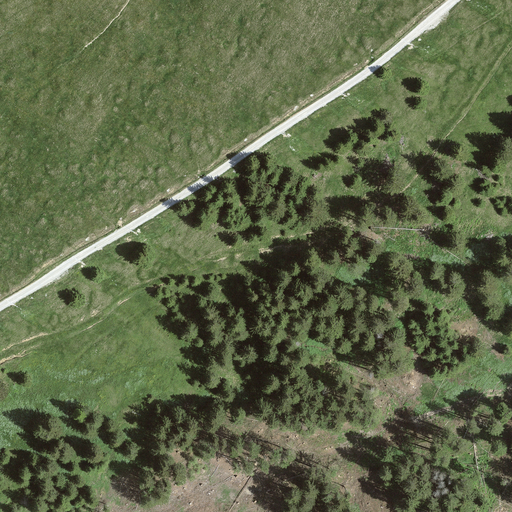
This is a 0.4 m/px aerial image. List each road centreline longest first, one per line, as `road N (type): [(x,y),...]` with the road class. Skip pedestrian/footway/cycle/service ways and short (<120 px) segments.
road 1 (track): [(0,356),(238,247),(335,227),(404,182),(511,42)]
road 2 (track): [(0,303),(133,224),(460,0)]
